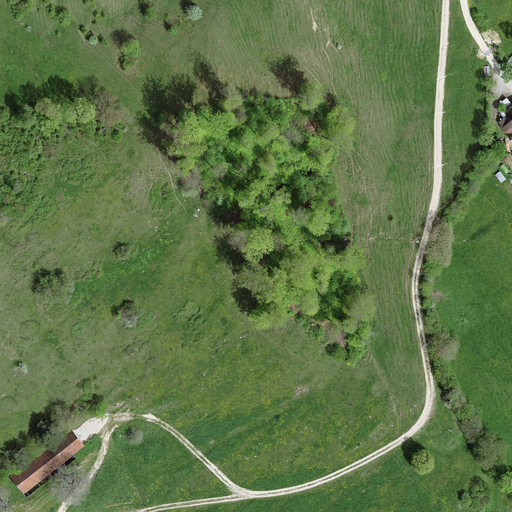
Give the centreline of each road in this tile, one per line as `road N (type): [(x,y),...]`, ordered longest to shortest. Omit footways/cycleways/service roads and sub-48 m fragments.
road 1 (track): [(150,511),(301,489),(392,449),(427,415),(432,393),(418,278),(437,204),(446,0)]
road 2 (track): [(247,497),(160,421),(134,416),(108,428),(90,476),(59,511)]
